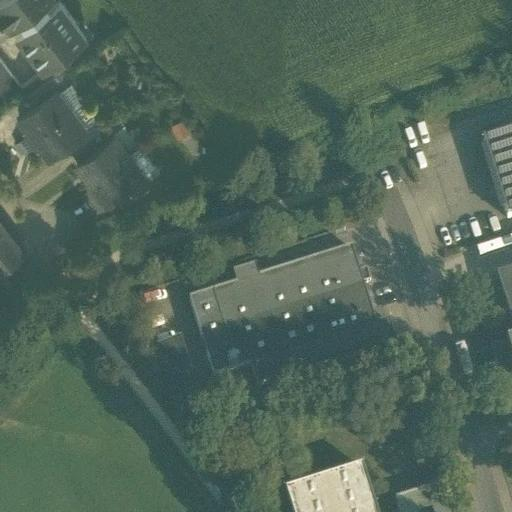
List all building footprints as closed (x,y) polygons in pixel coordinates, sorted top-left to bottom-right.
[(14,33),(42,69),(52,62),(49,58),(73,39),(76,43),(86,35),(59,0),(58,0),(49,7),(45,1),(46,0),(0,0),(0,14),(10,28),(20,20),(24,26),(14,33)] [(0,100),(3,104),(22,90),(0,60),(0,100)] [(54,90),(55,91),(64,84),(57,73),(47,81),(54,90)] [(69,80),(64,84),(55,91),(69,109),(78,102),(75,90),(69,80)] [(28,95),(35,105),(54,90),(47,81),(28,95)] [(19,117),(34,136),(69,109),(55,91),(54,90),(35,105),(19,117)] [(78,102),(69,109),(34,136),(48,155),(64,142),(83,128),(83,127),(92,120),(93,115),(84,102),(78,102)] [(190,132),(183,118),(170,125),(177,139),(190,132)] [(83,128),(90,137),(100,130),(92,120),(83,127),(83,128)] [(98,147),(90,137),(83,128),(64,142),(68,148),(71,152),(78,161),(98,147)] [(511,133),(483,142),(507,220),(511,218),(511,133)] [(77,162),(91,181),(126,155),(112,136),(98,147),(78,161),(77,162)] [(126,155),(141,174),(154,164),(139,145),(126,155)] [(141,174),(126,155),(91,181),(106,200),(112,195),(141,174)] [(112,195),(120,205),(148,183),(141,174),(112,195)] [(23,255),(2,227),(0,228),(0,271),(2,270),(23,255)] [(236,286),(212,294),(190,301),(214,379),(237,372),(250,368),(257,388),(396,345),(389,323),(376,327),(363,285),(370,283),(367,272),(359,274),(352,250),(259,279),(236,286)] [(232,275),(236,286),(259,279),(256,267),(232,275)] [(0,303),(17,290),(2,270),(0,271),(0,303)] [(511,275),(496,280),(511,331),(511,275)] [(158,350),(182,427),(206,420),(182,342),(158,350)] [(495,382),(504,410),(511,407),(511,366),(506,348),(491,353),(500,381),(495,382)] [(0,511),(198,511),(84,363),(0,427),(0,511)] [(290,511),(375,511),(363,470),(285,495),(290,511)] [(397,511),(451,511),(444,487),(394,502),(397,511)]
